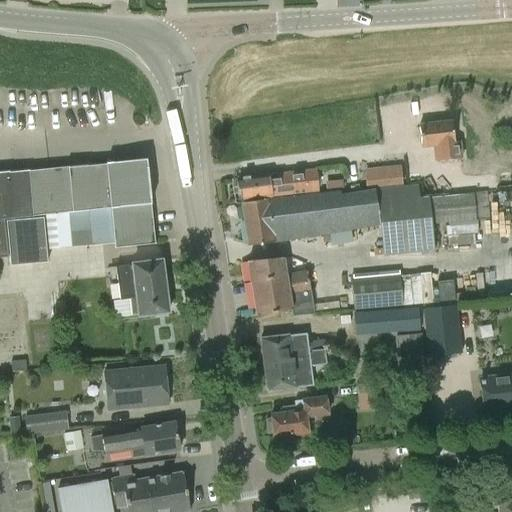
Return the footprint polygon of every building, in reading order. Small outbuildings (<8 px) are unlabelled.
[(419,125),(421,149),(434,148),(435,162),(461,159),(459,141),(455,142),(452,122),(419,125)] [(0,258),(6,258),(6,256),(8,256),(9,265),(47,262),(46,251),(86,248),(82,212),(107,210),(111,249),(152,245),(143,160),(29,172),(26,172),(26,171),(0,173),(0,258)] [(364,170),(366,188),(366,189),(402,185),(400,166),(364,170)] [(267,175),(238,179),(241,201),(317,191),(316,184),(314,170),(267,176),(267,175)] [(342,180),(325,182),(326,191),(343,189),(343,188),(342,181),(342,180)] [(475,219),(489,217),(486,191),(471,193),(418,200),(417,189),(340,198),(340,192),(242,204),(247,246),(274,243),(274,241),(381,228),(385,257),(434,251),(431,225),(475,219)] [(115,317),(138,314),(138,317),(169,313),(162,260),(132,264),(132,266),(116,268),(120,300),(113,301),(115,317)] [(313,315),(305,273),(284,277),(281,261),(247,262),(256,317),(291,311),(292,317),(313,315)] [(399,271),(350,275),(353,310),(402,306),(399,271)] [(454,305),(425,308),(430,356),(459,353),(454,305)] [(356,335),(420,331),(418,307),(354,312),(356,335)] [(307,352),(323,350),(321,341),(306,343),(305,334),(260,340),(263,370),(286,367),(285,359),(307,357),(307,352)] [(394,336),(397,372),(424,370),(421,334),(394,336)] [(286,367),(263,370),(266,392),(312,386),(309,365),(324,364),(323,350),(307,352),(307,357),(285,359),(286,367)] [(110,372),(115,411),(171,403),(166,365),(110,372)] [(511,375),(480,379),(484,413),(511,409),(511,375)] [(368,383),(356,384),(357,397),(390,394),(389,378),(367,380),(368,383)] [(269,416),(270,419),(265,419),(267,434),(272,434),(272,437),(306,433),(305,417),(325,414),(323,399),(294,402),(294,407),(278,409),(279,414),(269,416)] [(68,430),(68,429),(66,412),(25,416),(27,435),(68,430)] [(20,434),(19,417),(9,418),(10,435),(20,434)] [(179,450),(175,423),(102,435),(105,455),(131,450),(132,458),(179,450)] [(82,448),(79,431),(62,434),(66,451),(82,448)] [(356,435),(340,436),(341,444),(357,443),(356,435)] [(112,511),(112,505),(116,505),(116,509),(128,507),(128,511),(187,511),(190,511),(183,472),(135,480),(134,476),(111,480),(112,484),(108,485),(107,480),(58,489),(61,511),(112,511)] [(511,511),(511,500),(496,502),(497,511),(511,511)]
